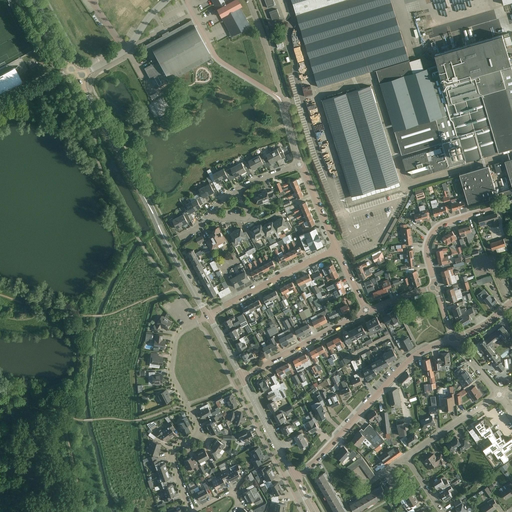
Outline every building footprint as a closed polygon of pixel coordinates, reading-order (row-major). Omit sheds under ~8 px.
[(213,0),(217,6),(218,6),(223,15),(231,11),(231,12),(223,17),(221,17),(228,30),(231,36),(250,26),(245,17),(244,16),(240,8),(233,12),(232,11),(239,7),(235,0),(233,0),(234,0),(233,0),(213,0)] [(291,0),(293,3),(296,14),(296,15),(309,55),(318,87),(328,84),(374,70),(374,71),(376,70),(395,133),(396,137),(402,155),(406,153),(413,151),(414,154),(417,153),(420,152),(419,149),(430,146),(432,150),(407,157),(403,159),(406,171),(408,171),(411,172),(411,173),(411,174),(411,175),(411,176),(412,176),(412,177),(413,177),(414,177),(415,177),(436,170),(438,170),(449,166),(466,161),(466,162),(511,148),(511,68),(502,35),(435,54),(438,65),(424,70),(420,58),(409,62),(390,0),(291,0)] [(272,20),(280,17),(277,9),(269,12),(272,20)] [(162,36),(143,47),(149,58),(152,64),(146,67),(149,72),(151,71),(153,75),(149,77),(155,89),(166,83),(209,60),(212,58),(212,57),(210,53),(209,53),(191,20),(169,32),(168,31),(162,35),(162,36)] [(15,67),(0,75),(0,94),(23,82),(19,75),(15,67)] [(370,86),(333,97),(322,100),(353,200),(352,196),(400,182),(370,86)] [(325,135),(317,138),(322,156),(330,154),(328,147),(325,147),(324,144),(327,143),(325,135)] [(277,149),(272,152),(276,160),(281,157),(282,159),(285,157),(281,149),(280,147),(277,149)] [(272,152),(267,154),(266,154),(263,155),(263,156),(264,158),(269,166),(272,164),(271,163),(276,160),(272,152)] [(263,156),(260,158),(259,155),(254,158),(258,166),(263,164),(265,168),(269,166),(264,158),(263,156)] [(249,163),(247,164),(251,172),(254,171),(253,169),(258,166),(254,158),(248,161),(249,163)] [(495,188),(488,165),(460,174),(469,206),(511,192),(511,158),(505,161),(511,185),(511,187),(509,189),(505,177),(501,178),(504,190),(502,191),(500,187),(495,188)] [(251,172),(247,164),(245,160),(236,165),(241,174),(246,171),(247,174),(251,172)] [(503,171),(501,162),(494,164),(497,173),(503,171)] [(228,169),(233,179),(236,177),(235,176),(241,174),(236,165),(231,168),(228,170),(228,169)] [(223,168),(218,171),(223,180),(228,177),(230,181),(233,179),(228,169),(225,171),(223,168)] [(218,171),(210,176),(217,190),(221,189),(217,182),(223,180),(218,171)] [(209,195),(217,190),(210,176),(212,180),(209,182),(210,183),(205,186),(209,195)] [(291,191),(294,189),(295,193),(301,190),(299,185),(293,187),(288,189),(287,187),(282,189),(283,191),(279,193),(280,195),(291,191)] [(202,194),(199,196),(203,204),(206,202),(204,197),(209,195),(205,186),(199,189),(202,194)] [(259,194),(259,196),(255,197),(258,205),(276,198),(274,192),(268,194),(266,190),(262,192),(262,193),(259,194)] [(287,196),(288,198),(296,195),(298,198),(303,196),(301,190),(295,193),(287,196)] [(196,199),(191,201),(196,210),(201,207),(200,205),(203,204),(199,196),(196,197),(196,199)] [(457,202),(459,209),(466,207),(464,200),(457,202)] [(191,213),(196,210),(191,201),(186,204),(188,208),(185,209),(186,211),(191,221),(194,219),(191,213)] [(294,211),(295,213),(302,210),(308,207),(306,201),(301,203),(300,201),(296,203),(297,205),(300,204),(301,207),(294,211)] [(453,210),(459,209),(457,202),(451,204),(453,210)] [(424,205),(419,207),(421,213),(420,213),(423,220),(429,218),(428,214),(429,214),(428,208),(425,209),(424,205)] [(439,207),(441,214),(447,212),(445,205),(439,207)] [(305,215),(310,213),(308,207),(302,210),(305,215)] [(441,214),(439,207),(432,209),(435,216),(441,214)] [(183,214),(178,217),(182,225),(188,222),(187,222),(191,221),(186,211),(182,213),(183,214)] [(423,220),(420,213),(415,214),(414,212),(411,213),(412,219),(415,218),(417,223),(422,222),(421,220),(423,220)] [(498,219),(498,217),(496,212),(482,217),(482,215),(478,216),(480,226),(492,222),(493,227),(499,225),(497,219),(498,219)] [(305,215),(306,218),(298,221),(299,224),(307,221),(313,218),(310,213),(305,215)] [(177,228),(182,225),(178,217),(173,220),(172,218),(169,220),(173,228),(176,226),(177,228)] [(281,218),(277,220),(282,229),(287,226),(289,229),(292,227),(289,222),(286,223),(283,218),(281,219),(281,218)] [(315,224),(313,218),(307,221),(309,226),(306,228),(305,225),(301,227),(302,232),(312,228),(311,226),(315,224)] [(277,230),(278,233),(279,234),(281,233),(280,230),(282,229),(277,220),(275,222),(273,223),(277,230)] [(267,224),(272,233),(274,231),(278,238),(280,237),(279,234),(278,233),(277,230),(273,223),(272,222),(270,223),(267,224)] [(255,226),(260,236),(263,234),(266,239),(268,238),(265,233),(262,227),(261,224),(259,226),(258,225),(255,226)] [(264,226),(262,227),(265,233),(268,238),(270,237),(269,234),(272,233),(267,224),(264,226)] [(400,225),(400,226),(402,237),(405,236),(411,236),(410,228),(407,228),(406,225),(406,224),(400,225)] [(251,237),(254,242),(257,241),(255,238),(260,236),(255,226),(253,228),(253,229),(251,230),(253,235),(251,237)] [(470,226),(464,227),(466,233),(466,236),(468,242),(469,243),(472,242),(471,241),(471,239),(473,239),(474,238),(474,236),(474,235),(474,234),(475,234),(473,228),(471,228),(470,226)] [(461,238),(466,236),(466,233),(464,227),(458,229),(461,238)] [(207,242),(206,239),(205,240),(211,251),(223,244),(222,242),(225,240),(218,228),(215,230),(215,231),(210,234),(213,239),(207,242)] [(235,230),(240,240),(243,238),(244,241),(249,238),(246,232),(244,234),(241,228),(239,230),(238,229),(235,230)] [(320,238),(320,237),(316,228),(299,235),(304,248),(307,247),(308,250),(322,244),(322,242),(325,241),(323,236),(320,238)] [(238,241),(240,240),(235,230),(233,232),(233,233),(231,234),(233,239),(231,241),(234,246),(239,244),(238,241)] [(447,234),(452,242),(457,239),(452,231),(447,234)] [(452,242),(447,234),(442,237),(447,245),(452,242)] [(292,257),(297,255),(294,249),(291,251),(284,237),(282,237),(282,238),(282,239),(284,242),(289,252),(292,257)] [(506,238),(503,239),(490,243),(492,250),(496,248),(497,254),(508,250),(506,245),(510,244),(511,249),(511,242),(510,244),(508,238),(506,239),(506,238)] [(286,260),(292,257),(289,252),(286,253),(281,244),(284,242),(282,239),(277,242),(279,244),(282,251),(286,260)] [(290,240),(294,249),(297,255),(303,252),(300,246),(297,248),(293,241),(292,239),(290,240)] [(191,260),(199,255),(205,252),(209,249),(208,247),(201,251),(200,250),(195,253),(193,250),(187,253),(191,260)] [(274,249),(274,250),(281,263),(286,260),(282,251),(279,253),(276,248),(274,249)] [(447,248),(442,249),(442,250),(436,251),(438,258),(444,256),(443,252),(448,251),(447,248)] [(413,249),(408,250),(407,250),(407,254),(403,254),(403,258),(407,258),(414,257),(413,249)] [(382,252),(372,256),(375,262),(377,261),(378,264),(385,261),(382,252)] [(194,266),(202,261),(199,255),(191,260),(194,266)] [(444,256),(438,258),(439,264),(445,263),(445,264),(450,263),(450,260),(449,260),(448,256),(444,256)] [(259,274),(265,271),(262,266),(258,268),(255,260),(252,262),(256,269),(259,274)] [(275,266),(273,261),(272,260),(267,263),(270,269),(275,266)] [(194,266),(197,272),(205,267),(202,261),(194,266)] [(358,273),(364,271),(362,267),(367,265),(366,262),(361,265),(356,267),(358,273)] [(254,277),(259,274),(256,269),(253,270),(249,263),(247,264),(254,277)] [(265,271),(270,269),(267,263),(262,266),(265,271)] [(327,267),(322,269),(325,275),(330,273),(336,270),(333,264),(327,267)] [(197,272),(201,278),(209,274),(211,273),(209,270),(207,271),(205,267),(197,272)] [(454,275),(453,270),(452,267),(447,268),(448,269),(441,271),(443,278),(450,276),(454,275)] [(240,274),(245,282),(250,280),(243,268),(241,269),(243,272),(240,274)] [(364,271),(358,273),(361,280),(367,277),(372,274),(371,272),(369,268),(364,271)] [(372,272),(374,276),(374,277),(381,274),(381,273),(379,269),(372,272)] [(336,270),(330,273),(332,276),(330,277),(330,275),(326,277),(328,281),(333,279),(339,276),(336,270)] [(412,279),(418,277),(416,270),(409,272),(412,279)] [(240,274),(239,271),(237,272),(238,275),(235,276),(240,285),(245,282),(240,274)] [(315,280),(321,277),(319,272),(312,275),(315,280)] [(209,274),(201,278),(204,284),(210,281),(212,280),(211,277),(209,274)] [(311,279),(311,278),(309,274),(303,276),(307,286),(310,285),(311,285),(314,284),(311,279)] [(450,276),(443,278),(445,285),(450,283),(452,283),(452,284),(457,282),(456,279),(454,274),(454,275),(450,276)] [(240,285),(235,276),(233,278),(231,275),(229,276),(235,287),(240,285)] [(494,281),(491,275),(484,278),(486,283),(494,281)] [(296,279),(299,284),(299,285),(302,290),(304,288),(307,286),(303,276),(296,279)] [(418,277),(412,279),(414,287),(420,284),(418,277)] [(330,285),(327,286),(329,289),(331,288),(336,285),(338,289),(343,286),(340,280),(336,282),(335,282),(335,283),(330,285)] [(210,281),(204,284),(207,290),(216,286),(214,283),(212,284),(210,281)] [(286,285),(291,293),(294,292),(295,294),(297,292),(295,287),(294,286),(292,282),(286,285)] [(382,283),(382,284),(378,286),(380,290),(382,296),(388,293),(386,287),(387,287),(385,282),(382,283)] [(291,293),(286,285),(280,288),(283,294),(283,293),(286,298),(288,297),(287,295),(291,293)] [(316,294),(320,292),(317,285),(312,287),(315,294),(316,294)] [(221,298),(223,296),(220,291),(219,292),(216,286),(207,290),(211,297),(217,294),(217,293),(218,293),(221,298)] [(343,286),(338,289),(339,292),(334,294),(336,297),(341,294),(341,295),(346,292),(343,286)] [(373,286),(371,287),(367,289),(369,295),(374,293),(376,298),(382,296),(380,290),(375,292),(373,286)] [(449,296),(461,292),(460,289),(454,290),(453,288),(447,290),(449,296)] [(278,296),(278,295),(275,291),(269,294),(272,299),(275,297),(277,301),(280,300),(278,296)] [(478,297),(479,298),(482,302),(485,299),(490,306),(494,302),(496,300),(494,297),(492,299),(489,295),(486,291),(478,297)] [(462,296),(461,292),(449,296),(450,302),(457,300),(457,298),(462,296)] [(269,294),(263,297),(266,302),(268,306),(271,304),(274,302),(272,299),(269,294)] [(337,309),(340,314),(350,310),(347,304),(351,302),(348,295),(342,298),(343,300),(342,300),(345,305),(337,309)] [(318,298),(313,301),(317,308),(322,305),(318,298)] [(262,305),(261,304),(259,300),(253,302),(256,308),(260,315),(262,314),(259,307),(262,305)] [(256,308),(253,302),(248,305),(252,313),(253,315),(255,319),(257,317),(253,310),(256,308)] [(252,313),(248,305),(243,308),(245,313),(246,314),(250,321),(252,320),(249,314),(252,313)] [(457,306),(452,308),(455,316),(457,322),(459,320),(462,325),(472,320),(471,317),(475,314),(473,310),(471,308),(467,310),(465,308),(460,309),(459,306),(457,306)] [(264,309),(263,310),(264,311),(266,310),(268,314),(269,315),(268,315),(269,317),(271,316),(266,308),(264,309)] [(308,308),(303,310),(307,317),(312,314),(308,308)] [(307,317),(303,310),(302,309),(299,311),(300,312),(299,313),(302,319),(307,317)] [(340,314),(337,309),(327,313),(330,319),(340,314)] [(327,314),(325,310),(316,314),(321,324),(327,321),(324,316),(327,314)] [(387,315),(383,317),(387,324),(390,323),(391,324),(398,320),(393,311),(386,314),(387,315)] [(321,324),(316,314),(311,317),(312,321),(315,327),(321,324)] [(231,320),(235,318),(233,315),(229,318),(229,319),(224,321),(227,328),(233,325),(231,320)] [(152,329),(157,332),(160,328),(159,328),(161,326),(167,330),(171,322),(161,316),(157,324),(156,326),(154,325),(152,329)] [(377,317),(371,320),(377,331),(383,328),(386,327),(383,321),(380,323),(377,317)] [(283,321),(284,323),(287,328),(291,326),(287,319),(283,321)] [(311,329),(309,325),(308,323),(306,320),(303,321),(305,325),(302,327),(305,333),(311,329)] [(371,320),(366,322),(369,328),(367,329),(370,335),(377,331),(371,320)] [(271,328),(274,334),(278,332),(275,326),(274,324),(270,326),(271,328)] [(305,333),(302,327),(299,328),(297,324),(294,326),(296,330),(295,330),(299,336),(305,333)] [(362,325),(357,327),(361,336),(362,337),(369,334),(369,335),(370,335),(367,329),(365,331),(362,325)] [(480,344),(484,348),(481,351),(484,355),(486,354),(493,363),(499,358),(491,348),(493,346),(492,344),(501,337),(506,344),(511,339),(508,335),(509,334),(502,326),(498,329),(499,330),(496,332),(495,332),(487,339),(488,339),(485,341),(485,340),(484,341),(484,340),(483,341),(480,344)] [(235,329),(234,329),(230,332),(234,339),(239,336),(237,332),(242,330),(240,327),(236,329),(235,329)] [(357,327),(352,330),(356,337),(357,339),(361,336),(357,327)] [(283,331),(289,341),(295,338),(292,332),(291,332),(289,328),(283,331)] [(352,330),(348,332),(352,340),(356,337),(352,330)] [(279,339),(280,340),(282,345),(289,341),(283,331),(278,335),(280,338),(279,339)] [(348,332),(343,334),(346,339),(348,344),(353,342),(352,340),(348,332)] [(154,347),(159,348),(164,349),(165,341),(162,340),(163,335),(156,334),(155,339),(154,347)] [(239,350),(244,348),(247,346),(245,343),(248,341),(245,336),(239,339),(240,341),(236,344),(239,350)] [(345,346),(342,342),(339,336),(333,340),(336,345),(340,343),(342,348),(345,346)] [(269,344),(272,350),(279,347),(275,341),(273,337),(267,340),(269,344)] [(405,351),(413,347),(408,337),(400,341),(399,339),(396,340),(399,347),(402,346),(405,351)] [(336,345),(333,340),(327,343),(329,348),(329,349),(331,353),(334,352),(332,347),(336,345)] [(263,347),(264,349),(266,353),(272,350),(269,344),(266,346),(264,342),(261,343),(263,347)] [(261,349),(260,347),(258,344),(247,349),(248,352),(247,352),(242,355),(246,361),(251,359),(252,361),(256,359),(252,352),(254,350),(255,352),(256,351),(256,352),(256,353),(258,354),(259,354),(260,352),(262,351),(261,350),(261,349)] [(328,355),(326,350),(325,351),(322,345),(316,348),(319,354),(323,352),(326,357),(328,355)] [(392,347),(387,349),(392,359),(397,357),(395,353),(395,352),(394,350),(393,350),(392,347)] [(319,354),(316,348),(310,352),(313,357),(312,357),(315,362),(318,361),(315,356),(319,354)] [(388,352),(384,354),(388,362),(392,359),(387,349),(387,350),(388,352)] [(441,359),(435,360),(436,371),(442,370),(442,365),(450,364),(449,352),(440,353),(441,357),(441,359)] [(151,356),(149,366),(159,368),(160,364),(162,365),(163,358),(158,357),(158,354),(151,353),(150,356),(151,356)] [(299,357),(302,363),(306,361),(309,366),(312,364),(309,359),(308,359),(305,354),(299,357)] [(385,356),(380,359),(384,367),(389,364),(388,362),(384,354),(383,354),(385,356)] [(342,358),(345,363),(351,360),(349,355),(342,358)] [(379,356),(375,359),(380,369),(384,367),(380,359),(379,356)] [(295,366),(298,371),(301,370),(298,365),(302,363),(299,357),(293,360),(296,366),(295,366)] [(376,361),(371,364),(375,371),(380,369),(375,359),(374,359),(376,361)] [(430,359),(423,360),(423,365),(424,369),(427,368),(429,377),(431,377),(432,383),(430,383),(428,384),(424,384),(425,392),(433,390),(433,388),(436,388),(436,386),(436,383),(435,383),(434,376),(433,371),(432,371),(430,359)] [(282,366),(286,375),(291,373),(291,375),(294,373),(291,368),(288,363),(282,366)] [(500,372),(505,368),(501,363),(496,366),(500,372)] [(315,365),(310,368),(313,374),(318,372),(319,374),(321,373),(320,370),(318,366),(317,364),(315,365)] [(373,367),(368,369),(372,377),(377,374),(375,371),(371,364),(373,367)] [(278,375),(280,380),(281,380),(283,379),(282,377),(286,375),(282,366),(276,369),(279,375),(278,375)] [(367,367),(363,369),(365,375),(368,379),(372,377),(368,369),(367,367)] [(460,369),(456,372),(455,373),(457,376),(459,375),(466,385),(473,380),(466,370),(463,372),(460,369)] [(157,384),(162,384),(161,374),(155,375),(155,372),(149,372),(149,381),(153,381),(153,384),(157,384)] [(302,372),(297,375),(301,382),(301,383),(307,380),(302,372)] [(412,377),(407,372),(399,380),(406,388),(409,385),(407,383),(412,377)] [(359,377),(358,373),(354,375),(356,378),(352,380),(355,386),(362,383),(359,377)] [(293,376),(297,384),(301,382),(297,375),(297,374),(293,376)] [(271,386),(273,390),(281,386),(280,384),(275,375),(272,377),(275,384),(271,386)] [(335,375),(332,377),(335,384),(340,381),(338,375),(336,376),(335,375)] [(266,381),(268,380),(266,378),(259,382),(259,383),(257,384),(261,391),(269,387),(266,381)] [(341,390),(342,391),(344,396),(351,393),(348,387),(345,380),(341,382),(344,389),(341,390)] [(464,389),(455,395),(456,404),(461,404),(461,395),(462,395),(467,392),(468,391),(469,392),(474,400),(477,398),(481,395),(475,386),(473,388),(471,385),(465,389),(464,389)] [(281,386),(273,390),(268,392),(269,395),(267,396),(267,395),(269,399),(270,399),(272,402),(268,404),(272,411),(278,408),(275,402),(280,399),(281,400),(287,397),(283,390),(281,386)] [(449,387),(450,394),(451,397),(444,397),(444,398),(441,399),(442,411),(452,410),(451,402),(454,401),(455,405),(454,400),(453,387),(449,387)] [(400,398),(399,394),(397,388),(388,392),(391,405),(401,404),(400,398)] [(161,405),(166,402),(171,400),(167,393),(168,393),(166,389),(161,392),(160,391),(157,393),(161,400),(159,401),(161,405)] [(230,409),(237,405),(232,394),(225,398),(230,409)] [(320,394),(315,396),(318,402),(320,401),(323,400),(323,399),(320,394)] [(338,398),(336,394),(328,398),(332,408),(336,406),(336,405),(340,404),(337,399),(338,398)] [(321,403),(312,408),(319,421),(326,417),(324,413),(326,412),(321,403)] [(208,407),(209,407),(208,404),(200,408),(201,411),(199,412),(202,418),(208,415),(209,418),(212,416),(208,407)] [(430,413),(431,416),(421,420),(424,428),(429,426),(435,423),(433,418),(434,417),(434,413),(438,412),(437,406),(429,407),(430,413)] [(368,416),(371,420),(371,421),(373,419),(376,423),(382,419),(379,415),(378,415),(375,411),(368,416)] [(233,412),(229,414),(227,415),(230,421),(234,419),(234,420),(236,421),(238,425),(246,421),(241,412),(235,415),(233,412)] [(285,424),(287,422),(288,422),(284,416),(282,412),(280,413),(274,416),(279,424),(283,421),(285,424)] [(382,412),(383,429),(381,431),(379,433),(380,435),(384,433),(386,433),(386,439),(390,438),(387,412),(382,412)] [(182,422),(178,424),(180,429),(183,433),(189,430),(186,424),(189,422),(186,417),(184,414),(182,415),(183,418),(183,419),(181,420),(182,422)] [(219,419),(217,415),(211,418),(213,422),(206,425),(208,430),(217,425),(215,421),(219,419)] [(307,430),(309,429),(311,433),(314,431),(314,430),(318,428),(315,422),(313,419),(303,424),(306,430),(307,430)] [(483,449),(486,453),(488,455),(494,451),(502,463),(508,459),(503,452),(507,449),(508,450),(511,446),(511,437),(511,438),(506,442),(503,438),(502,439),(497,431),(494,433),(489,426),(486,428),(481,421),(475,425),(484,437),(488,435),(491,440),(493,439),(495,441),(483,449)] [(174,427),(171,423),(170,422),(165,425),(167,427),(164,429),(170,438),(175,434),(171,429),(174,427)] [(406,434),(404,422),(397,424),(400,436),(406,434)] [(287,425),(286,426),(281,428),(285,435),(293,431),(290,424),(287,426),(287,425)] [(366,439),(368,440),(366,443),(374,450),(375,449),(379,445),(385,441),(377,431),(373,427),(369,424),(363,430),(361,429),(356,434),(357,435),(352,440),(359,447),(366,439)] [(220,430),(217,425),(208,430),(211,435),(215,433),(220,430)] [(170,438),(164,429),(162,431),(160,429),(155,432),(159,437),(162,436),(166,441),(170,438)] [(242,443),(245,442),(253,437),(250,431),(245,433),(243,430),(237,434),(240,438),(242,443)] [(294,435),(292,436),(288,439),(290,442),(296,439),(299,444),(298,445),(299,447),(300,447),(301,448),(303,446),(305,446),(305,445),(308,444),(302,433),(295,436),(294,435)] [(409,445),(418,439),(417,438),(418,437),(416,434),(415,435),(415,434),(406,440),(409,445)] [(470,446),(468,444),(465,440),(461,443),(456,437),(446,444),(452,451),(458,447),(462,452),(470,446)] [(216,439),(213,443),(221,449),(224,445),(216,439)] [(150,446),(159,449),(161,444),(151,441),(150,446)] [(218,453),(221,449),(213,443),(211,448),(215,451),(218,453)] [(159,449),(150,446),(148,452),(157,455),(159,449)] [(252,462),(255,466),(261,463),(258,459),(263,456),(259,447),(255,449),(254,449),(251,451),(256,460),(252,462)] [(337,456),(341,459),(342,461),(348,455),(352,459),(355,456),(358,459),(361,456),(358,453),(357,454),(353,450),(350,453),(344,447),(341,450),(342,450),(337,456)] [(393,448),(390,450),(388,451),(394,459),(402,453),(398,448),(395,450),(393,448)] [(200,452),(204,460),(209,458),(204,449),(200,452)] [(386,465),(394,459),(388,451),(386,453),(387,456),(382,459),(386,465)] [(195,454),(200,463),(201,465),(206,463),(204,460),(200,452),(195,454)] [(436,458),(434,454),(424,461),(429,469),(430,469),(429,468),(439,461),(442,465),(446,462),(441,454),(436,458)] [(361,456),(358,459),(354,462),(357,467),(360,465),(365,461),(361,456)] [(199,468),(195,461),(192,463),(190,458),(184,461),(186,465),(184,465),(187,470),(193,467),(195,470),(199,468)] [(156,469),(157,472),(166,468),(165,463),(159,466),(157,460),(150,462),(152,468),(153,470),(156,469)] [(506,468),(508,467),(506,464),(500,468),(503,472),(507,469),(506,468)] [(235,468),(231,470),(236,480),(241,477),(237,471),(240,470),(237,465),(234,466),(235,468)] [(263,468),(259,470),(258,471),(259,474),(261,472),(264,477),(273,472),(270,467),(265,470),(263,468)] [(168,473),(166,468),(157,472),(158,477),(168,473)] [(236,480),(231,470),(226,473),(225,471),(222,472),(225,478),(228,477),(231,482),(236,480)] [(225,478),(222,472),(220,474),(221,476),(216,478),(221,488),(226,485),(223,479),(225,478)] [(263,481),(264,482),(265,485),(271,482),(270,480),(275,477),(273,472),(264,477),(265,480),(263,481)] [(318,484),(328,479),(325,473),(325,472),(315,478),(318,484)] [(170,478),(168,473),(158,477),(159,479),(157,480),(158,482),(159,485),(165,483),(164,480),(170,478)] [(208,480),(208,481),(211,486),(213,484),(216,490),(221,488),(216,478),(211,481),(210,479),(208,480)] [(441,478),(438,480),(433,483),(437,489),(442,485),(444,488),(450,485),(447,480),(443,482),(441,478)] [(328,479),(318,484),(322,490),(331,484),(328,479)] [(200,490),(204,498),(209,496),(206,489),(208,488),(205,482),(202,484),(205,488),(200,490)] [(271,482),(265,485),(267,488),(269,487),(272,492),(281,487),(278,482),(273,485),(271,482)] [(166,486),(165,483),(159,485),(160,488),(162,488),(164,492),(174,489),(172,484),(166,486)] [(501,492),(504,497),(506,499),(511,494),(511,490),(511,484),(511,483),(506,486),(507,488),(501,492)] [(253,484),(252,485),(248,487),(249,490),(242,493),(245,498),(253,494),(258,492),(255,487),(254,487),(253,484)] [(331,484),(322,490),(325,496),(335,490),(331,484)] [(373,490),(378,499),(384,496),(382,491),(384,490),(381,485),(373,490)] [(450,485),(444,488),(446,491),(441,495),(445,500),(452,496),(450,492),(453,490),(450,485)] [(281,487),(272,492),(274,496),(271,497),(271,500),(278,499),(278,494),(283,491),(281,487)] [(483,490),(488,498),(493,495),(487,487),(483,490)] [(163,496),(163,498),(164,501),(166,501),(172,498),(171,495),(176,494),(174,489),(164,492),(165,495),(163,496)] [(195,493),(193,489),(190,490),(193,496),(196,494),(199,501),(204,498),(200,490),(195,493)] [(335,490),(325,496),(329,501),(338,496),(335,490)] [(378,499),(373,490),(367,493),(372,503),(378,499)] [(361,497),(367,506),(372,503),(367,493),(361,497)] [(401,500),(402,500),(404,504),(416,498),(413,493),(406,497),(405,494),(400,497),(401,500)] [(253,494),(245,498),(248,503),(254,500),(256,502),(261,500),(258,494),(254,496),(253,494)] [(332,507),(341,502),(338,496),(329,501),(332,507)] [(367,506),(361,497),(355,500),(361,510),(367,506)] [(404,504),(404,505),(406,509),(408,511),(413,509),(411,506),(418,502),(416,498),(404,504)] [(479,506),(481,508),(483,511),(490,511),(496,508),(494,506),(497,504),(493,498),(488,502),(489,503),(485,506),(483,503),(479,506)] [(278,499),(271,500),(271,502),(275,503),(274,508),(284,509),(285,504),(279,503),(278,499)] [(460,499),(458,500),(454,503),(456,505),(457,505),(458,507),(455,508),(457,511),(456,511),(467,511),(465,508),(466,508),(465,506),(464,506),(460,499)] [(356,511),(361,510),(355,500),(350,503),(349,503),(354,511),(356,511)] [(341,502),(332,507),(334,511),(337,511),(345,508),(341,502)]
